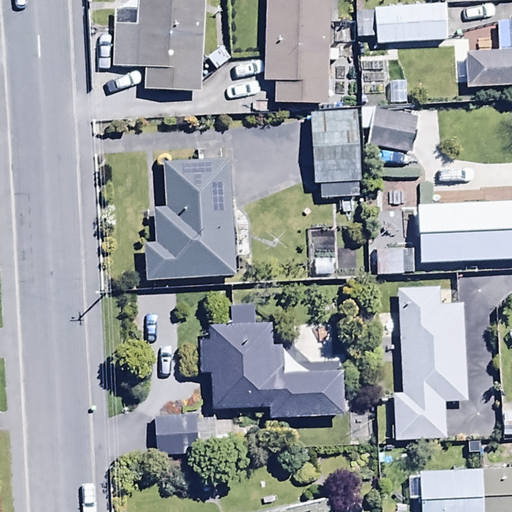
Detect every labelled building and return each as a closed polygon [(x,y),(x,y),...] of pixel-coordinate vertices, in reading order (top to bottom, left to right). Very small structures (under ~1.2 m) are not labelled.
[(194,78),(199,0),(133,0),(133,6),(112,4),(109,51),(141,53),(139,74),(194,78)] [(374,0),(374,27),(445,27),(444,0),(374,0)] [(466,53),(467,88),(511,86),(511,19),(498,20),(499,52),(466,53)] [(369,90),(363,127),(411,134),(416,98),(369,90)] [(356,93),(307,96),(311,177),(361,174),(356,93)] [(234,278),(230,160),(220,161),(219,149),(197,150),(197,161),(162,163),(164,208),(153,208),(154,245),(144,246),(145,280),(234,278)] [(456,242),(511,239),(511,181),(454,184),(456,242)] [(359,184),(317,186),(318,200),(359,198),(359,184)] [(404,250),(376,250),(376,277),(404,278),(404,250)] [(467,403),(463,305),(451,306),(451,298),(439,298),(439,289),(398,291),(400,348),(379,349),(380,362),(399,361),(401,395),(392,395),(393,430),(388,430),(389,444),(444,441),(442,404),(467,403)] [(211,375),(210,411),(268,410),(268,420),(343,419),(342,373),(306,374),(279,344),(272,343),(272,325),(253,324),(254,305),(230,304),(229,323),(207,323),(207,340),(201,340),(200,374),(211,375)] [(291,327),(291,351),(305,366),(336,365),(335,326),(291,327)] [(154,395),(156,437),(202,435),(200,393),(154,395)] [(484,511),(482,471),(420,473),(420,478),(407,478),(407,501),(419,501),(419,511),(484,511)] [(329,511),(327,501),(267,511),(329,511)]
